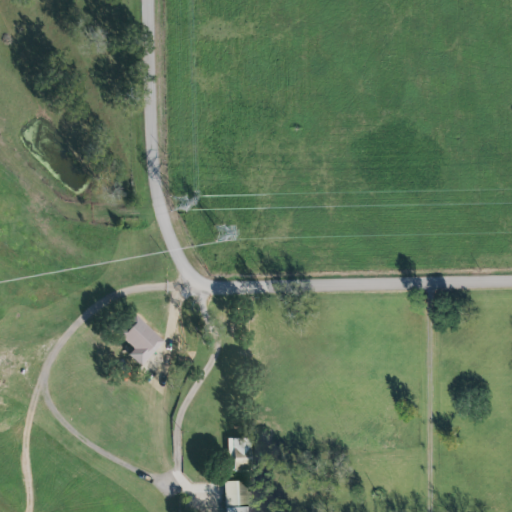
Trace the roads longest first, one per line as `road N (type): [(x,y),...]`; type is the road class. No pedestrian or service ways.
road 1 (residential): [(154,0),(162,182),(174,244),(197,281),(511,281)]
road 2 (residential): [(0,154),(77,251),(162,289),(209,283)]
